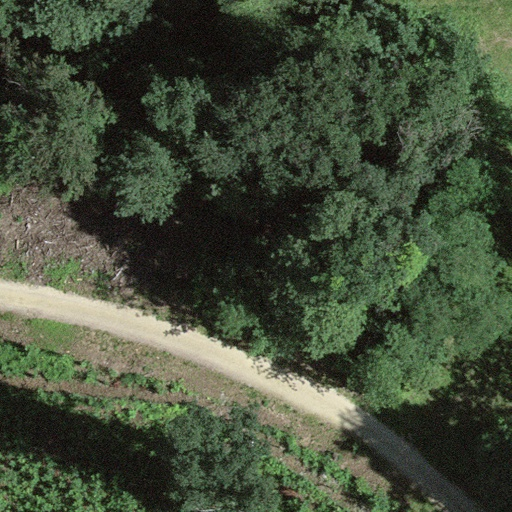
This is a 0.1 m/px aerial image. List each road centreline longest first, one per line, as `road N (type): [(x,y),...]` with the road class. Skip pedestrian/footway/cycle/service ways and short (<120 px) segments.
road 1 (track): [(0,303),(268,362),(435,454),(487,511)]
road 2 (track): [(254,511),(268,362)]
